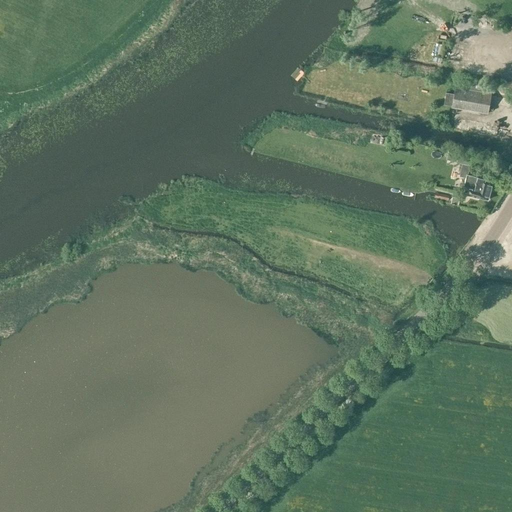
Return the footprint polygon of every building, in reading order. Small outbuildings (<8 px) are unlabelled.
[(450,56),(462,58),(463,52),(451,50),(450,56)] [(509,74),(509,64),(497,64),(497,73),(509,74)] [(310,83),(309,90),(324,93),(325,86),(310,83)] [(455,87),(453,94),(445,92),(443,105),(451,106),(451,108),(487,114),(490,93),(460,88),(455,87)] [(471,157),(458,154),(448,152),(446,160),(456,162),(462,163),(459,176),(465,177),(461,193),(487,200),(492,181),(467,174),(469,165),(471,157)] [(435,192),(434,198),(449,201),(450,195),(435,192)] [(459,198),(452,196),(450,203),(458,204),(459,198)]
